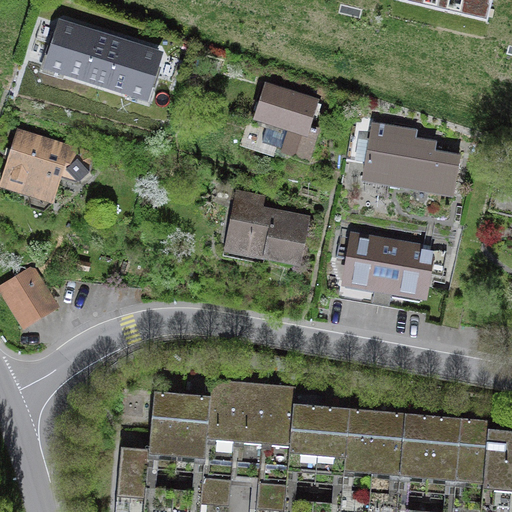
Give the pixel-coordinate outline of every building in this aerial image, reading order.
[(492,0),(431,0),(488,15),(492,0)] [(46,69),(95,84),(109,40),(61,24),(46,69)] [(159,55),(109,40),(95,84),(145,100),(159,55)] [(324,103),(265,87),(255,121),(292,131),(285,153),(309,159),(324,103)] [(414,130),(375,124),(365,184),(455,198),(462,154),(412,146),(414,130)] [(73,149),(17,132),(1,186),(56,203),(73,149)] [(314,211),(239,195),(227,252),(302,268),(314,211)] [(383,288),(392,244),(354,237),(346,280),(383,288)] [(430,252),(392,244),(383,288),(422,295),(430,252)] [(92,249),(74,247),(64,276),(80,282),(82,278),(92,249)] [(92,249),(82,278),(96,284),(97,280),(107,251),(92,249)] [(107,251),(97,280),(111,285),(112,282),(122,252),(107,251)] [(122,252),(112,282),(126,287),(127,283),(137,254),(122,252)] [(137,254),(127,283),(142,289),(154,256),(137,254)] [(32,266),(0,286),(0,291),(24,329),(58,308),(32,266)] [(450,291),(433,287),(426,316),(442,321),(450,291)] [(466,295),(450,291),(442,321),(458,325),(466,295)] [(511,511),(511,429),(489,428),(489,420),(295,403),(296,386),(211,379),(210,395),(154,390),(149,449),(121,446),(115,511),(228,511),(232,475),(259,477),(256,511),(511,511)]
